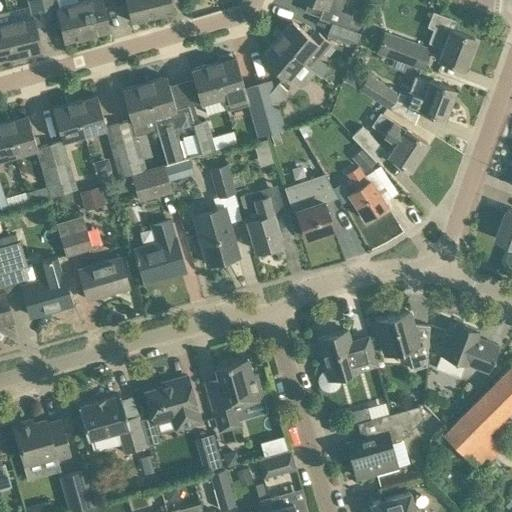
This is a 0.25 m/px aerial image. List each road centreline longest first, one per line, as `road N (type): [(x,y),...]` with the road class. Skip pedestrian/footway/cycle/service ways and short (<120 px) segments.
road 1 (residential): [(0,381),(215,319),(275,311)]
road 2 (residential): [(0,84),(238,16),(251,0)]
road 3 (residential): [(434,271),(511,71)]
road 4 (residential): [(275,311),(329,511)]
road 5 (residential): [(275,311),(305,290),(344,279),(434,271)]
